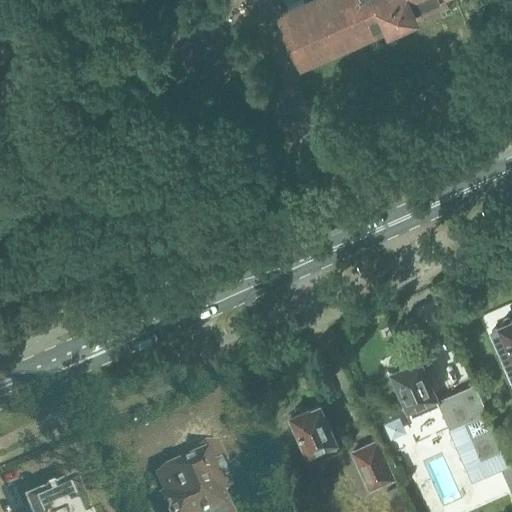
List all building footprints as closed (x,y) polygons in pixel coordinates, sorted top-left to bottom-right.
[(307,0),(278,13),(300,60),(435,0),(307,0)] [(500,327),(491,331),(511,378),(511,317),(509,316),(503,319),(502,322),(499,323),(500,327)] [(394,368),(391,369),(412,415),(438,404),(449,427),(447,428),(472,481),(501,468),(511,491),(511,469),(510,464),(503,449),(474,387),(438,403),(434,394),(435,394),(419,357),(405,364),(400,362),(395,364),(394,368)] [(308,405),(291,414),(309,453),(336,441),(319,404),(310,408),(308,405)] [(376,441),(354,451),(369,486),(391,477),(376,441)] [(229,511),(223,497),(231,494),(226,483),(232,480),(218,448),(194,459),(196,463),(158,480),(167,499),(160,501),(165,511),(229,511)] [(26,511),(85,511),(75,489),(58,497),(57,496),(44,502),(44,503),(26,510),(26,511)]
